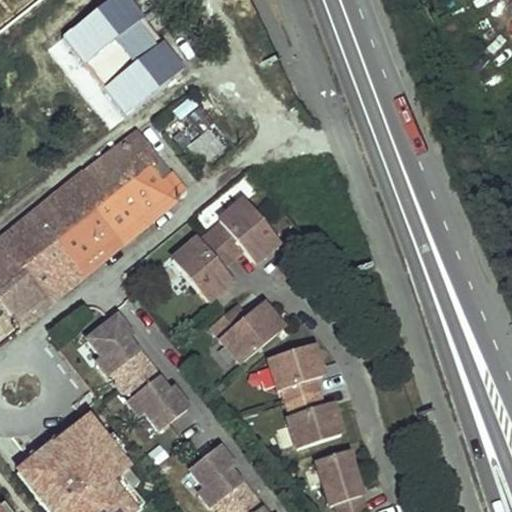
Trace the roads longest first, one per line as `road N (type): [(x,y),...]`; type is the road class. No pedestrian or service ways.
road 1 (secondary): [(324,0),(407,224),(499,511)]
road 2 (secondary): [(511,377),(358,0)]
road 3 (residential): [(0,365),(242,159)]
